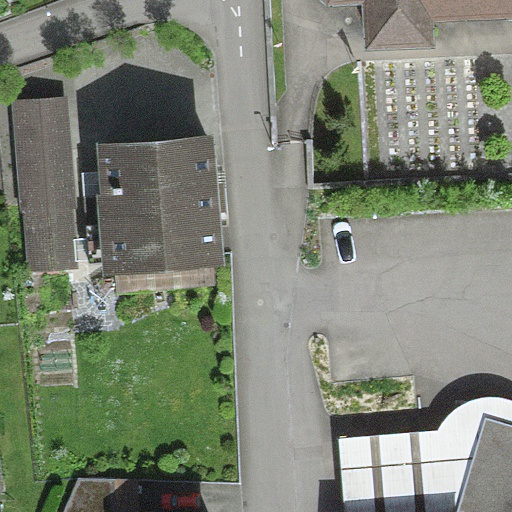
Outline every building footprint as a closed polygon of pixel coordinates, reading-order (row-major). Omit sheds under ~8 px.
[(423,15),(511,10),(511,0),(363,0),(366,42),(424,39),(423,15)] [(28,272),(69,269),(56,101),(16,104),(28,272)] [(210,257),(213,257),(203,142),(101,150),(104,199),(81,200),(86,267),(110,265),(112,295),(212,287),(210,257)] [(511,511),(511,431),(483,423),(461,500),(440,494),(435,436),(396,440),(398,465),(342,469),(345,511),(511,511)] [(61,511),(132,511),(131,484),(75,482),(61,511)]
